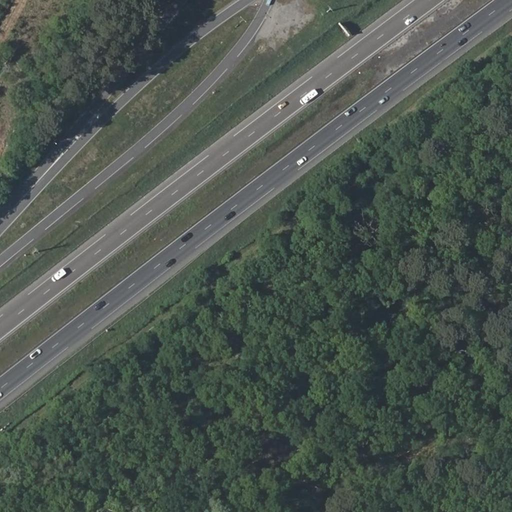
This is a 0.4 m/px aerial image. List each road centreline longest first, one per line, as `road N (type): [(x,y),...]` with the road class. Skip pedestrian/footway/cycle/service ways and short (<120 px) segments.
road 1 (motorway): [(0,389),(510,0)]
road 2 (motorway): [(430,0),(0,328)]
road 3 (tertiary): [(0,257),(212,80),(269,0)]
road 4 (motorway): [(248,0),(151,72),(0,229)]
road 5 (tertiary): [(178,0),(0,222)]
